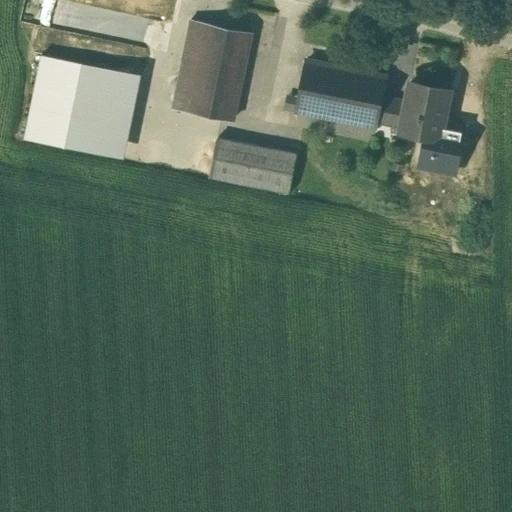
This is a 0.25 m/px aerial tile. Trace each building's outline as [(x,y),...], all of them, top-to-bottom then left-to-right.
[(26,0),(23,17),(80,29),(86,0),(26,0)] [(105,0),(105,3),(165,9),(166,0),(105,0)] [(181,72),(173,107),(232,119),(250,31),(190,18),(179,71),(181,72)] [(140,72),(42,52),(25,136),(123,156),(140,72)] [(306,59),(296,108),(376,125),(377,120),(382,97),(386,76),(306,59)] [(452,87),(410,81),(406,102),(401,125),(400,130),(423,136),(416,164),(456,175),(465,130),(446,124),(452,87)] [(406,102),(382,97),(377,120),(401,125),(406,102)] [(217,137),(210,176),(289,192),(296,153),(217,137)]
